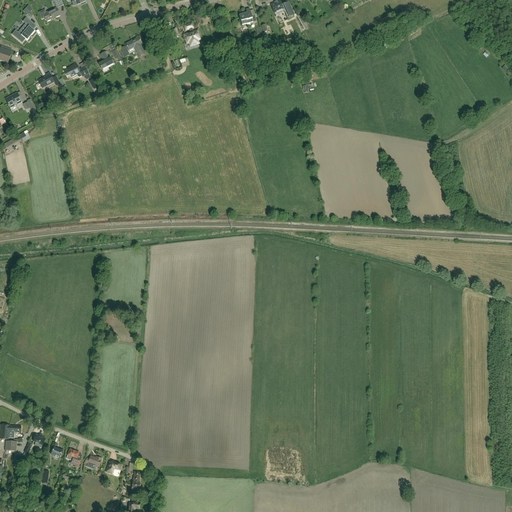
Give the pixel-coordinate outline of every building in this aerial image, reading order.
[(280,1),(277,3),(271,6),(276,16),(285,12),(287,18),(294,15),(289,3),(282,6),(280,1)] [(42,20),(45,18),(47,22),(60,16),(57,8),(45,14),(43,11),(39,13),(42,20)] [(239,15),(242,26),(253,23),(253,21),(256,21),(253,10),(250,11),(249,9),(246,10),(247,13),(239,15)] [(16,30),(12,35),(22,43),(25,39),(27,40),(35,31),(33,30),(36,26),(26,18),(23,22),(25,23),(25,24),(18,32),(16,30)] [(187,44),(189,43),(190,47),(199,44),(198,40),(200,40),(197,31),(194,32),(192,28),(193,28),(192,23),(184,26),(186,31),(188,30),(190,33),(184,35),(187,44)] [(170,31),(174,41),(179,39),(176,29),(170,31)] [(139,57),(147,53),(145,49),(144,50),(141,45),(142,44),(139,37),(126,44),(127,46),(120,50),(123,55),(128,52),(128,51),(129,51),(134,48),(139,57)] [(0,61),(8,64),(11,54),(11,53),(12,50),(1,46),(0,49),(0,61)] [(120,57),(118,54),(116,50),(113,51),(112,52),(116,60),(120,57)] [(104,62),(99,64),(102,70),(113,64),(110,58),(109,59),(106,52),(100,55),(104,62)] [(73,66),(67,69),(64,71),(67,76),(70,74),(72,77),(77,74),(78,77),(80,77),(82,76),(83,77),(85,76),(89,74),(85,68),(85,67),(82,68),(79,70),(76,64),(73,66)] [(302,68),(292,69),(294,76),(303,74),(302,68)] [(60,84),(55,76),(52,78),(49,73),(46,75),(47,77),(38,81),(42,88),(54,82),(57,86),(60,84)] [(17,93),(6,99),(10,108),(22,102),(17,93)] [(31,99),(29,100),(27,101),(27,102),(24,104),(27,110),(31,108),(32,111),(36,109),(31,99)] [(16,137),(3,146),(5,149),(18,141),(16,137)] [(21,427),(10,426),(0,425),(0,433),(0,439),(9,440),(9,432),(21,433),(21,427)] [(39,436),(36,435),(33,442),(36,443),(34,445),(42,448),(43,446),(46,439),(43,438),(43,436),(40,435),(39,436)] [(5,451),(16,451),(17,442),(6,441),(5,451)] [(51,449),(53,450),(51,455),(59,458),(61,454),(62,455),(64,451),(60,449),(59,450),(55,448),(57,444),(53,443),(51,449)] [(79,467),(81,461),(77,459),(79,454),(79,453),(70,450),(68,456),(67,459),(71,461),(70,464),(73,465),(79,467)] [(92,469),(93,465),(99,467),(102,459),(96,457),(96,458),(91,456),(89,459),(87,459),(85,463),(88,464),(87,467),(92,469)] [(112,475),(114,469),(120,471),(122,465),(112,463),(109,462),(106,473),(112,475)] [(132,493),(139,494),(140,483),(139,483),(140,478),(141,478),(141,473),(134,472),(133,483),(132,493)] [(131,503),(130,503),(128,511),(133,511),(134,509),(140,509),(140,504),(138,504),(138,502),(131,501),(131,503)]
